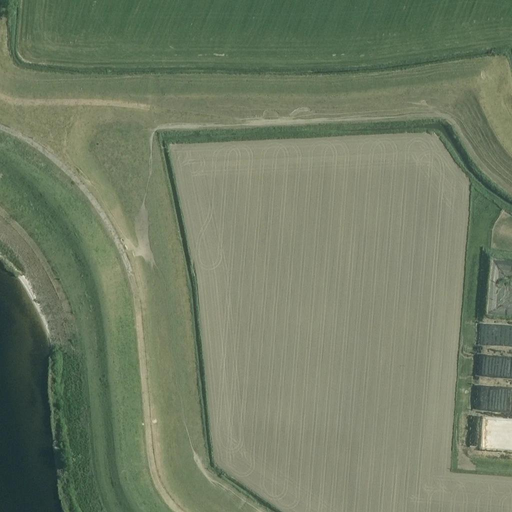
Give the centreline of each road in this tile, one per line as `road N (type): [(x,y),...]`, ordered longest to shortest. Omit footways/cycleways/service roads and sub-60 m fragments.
road 1 (unclassified): [(139,365),(132,289),(116,240),(79,183),(0,127)]
road 2 (track): [(179,511),(156,482),(139,365)]
